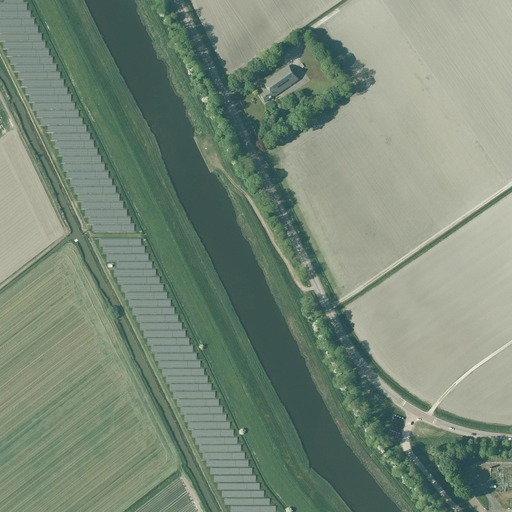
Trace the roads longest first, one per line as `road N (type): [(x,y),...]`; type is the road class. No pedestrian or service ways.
road 1 (secondary): [(412,410),(356,356),(316,288),(176,0)]
road 2 (track): [(215,158),(251,201),(300,287),(316,288)]
